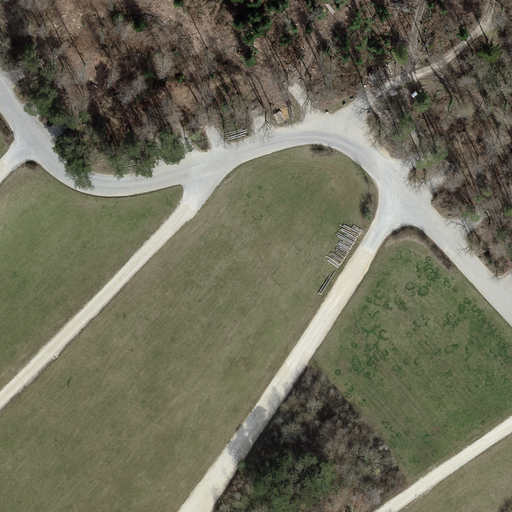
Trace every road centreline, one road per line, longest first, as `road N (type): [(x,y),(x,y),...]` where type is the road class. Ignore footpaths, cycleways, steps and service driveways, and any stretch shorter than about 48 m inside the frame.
road 1 (track): [(403,193),(189,511)]
road 2 (track): [(0,399),(193,201),(208,162)]
road 3 (track): [(388,511),(511,423)]
